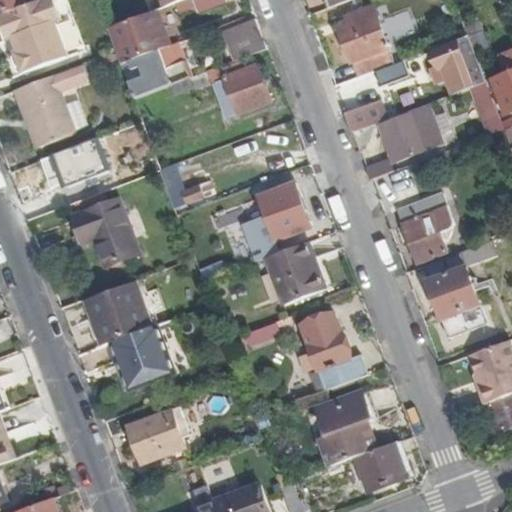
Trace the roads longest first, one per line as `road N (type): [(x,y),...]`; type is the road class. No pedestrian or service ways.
road 1 (residential): [(275,0),(461,497)]
road 2 (residential): [(112,511),(0,212)]
